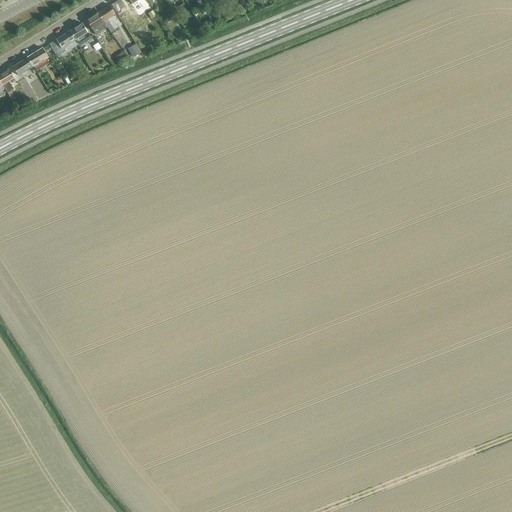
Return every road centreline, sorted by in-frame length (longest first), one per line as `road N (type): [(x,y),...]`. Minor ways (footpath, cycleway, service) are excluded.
road 1 (secondary): [(0,149),(355,0)]
road 2 (residential): [(0,64),(102,0)]
